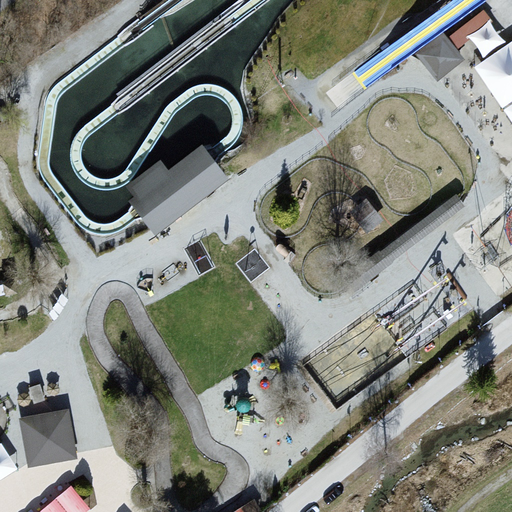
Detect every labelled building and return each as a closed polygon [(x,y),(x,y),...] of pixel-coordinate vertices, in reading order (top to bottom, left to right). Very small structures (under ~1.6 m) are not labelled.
[(511,36),(506,41),(485,7),(417,48),(435,77),(472,54),(511,119),(511,36)] [(220,182),(202,152),(195,147),(161,172),(156,162),(145,170),(122,187),(122,192),(126,199),(123,206),(129,216),(145,238),(220,182)] [(73,390),(29,397),(37,451),(82,444),(73,390)] [(70,478),(30,511),(79,511),(91,502),(70,478)] [(253,511),(261,508),(255,497),(227,511),(253,511)]
